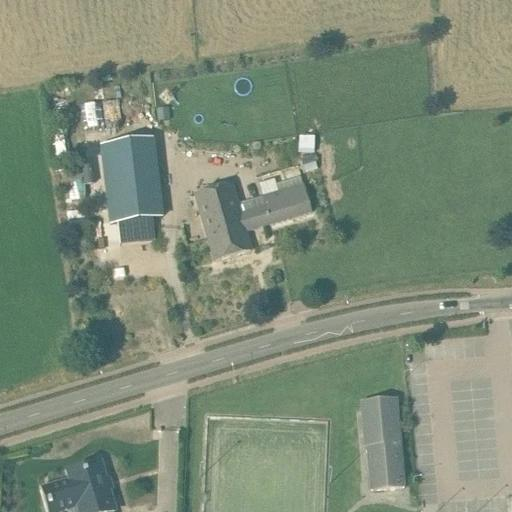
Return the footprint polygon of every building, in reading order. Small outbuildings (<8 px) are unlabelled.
[(77,84),(53,88),(64,165),(79,163),(82,186),(100,184),(92,124),(83,126),(77,84)] [(103,161),(113,246),(152,242),(151,221),(162,219),(158,176),(148,178),(144,142),(107,146),(108,160),(103,161)] [(314,157),(303,160),(307,174),(319,170),(314,157)] [(260,199),(268,227),(312,214),(304,185),(303,185),(301,179),(277,186),(275,179),(259,184),(263,198),(260,199)] [(233,187),(196,198),(214,262),(252,251),(246,234),(268,227),(260,199),(238,205),(233,187)] [(404,489),(396,399),(361,402),(365,447),(367,447),(371,492),(404,489)] [(80,511),(115,511),(116,511),(100,464),(69,473),(80,511)]
